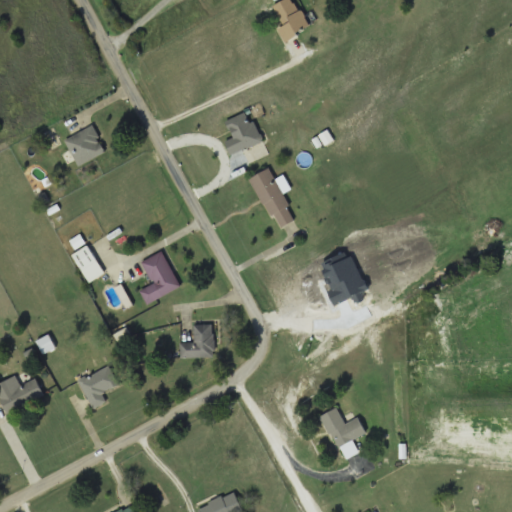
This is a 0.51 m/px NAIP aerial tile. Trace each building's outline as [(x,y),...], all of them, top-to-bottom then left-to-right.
[(286,42),(312,28),(296,0),(285,0),(275,6),(285,26),(279,29),(286,42)] [(227,118),(233,137),(226,139),(230,152),(263,142),(256,118),(250,120),(247,112),(227,118)] [(65,140),(80,166),(107,151),(92,125),(65,140)] [(277,229),(296,220),(283,193),(291,189),(288,183),(280,187),(271,167),(252,176),(277,229)] [(72,255),(90,282),(106,272),(88,245),(72,255)] [(148,304),(181,287),(163,251),(143,262),(154,283),(140,290),(148,304)] [(215,357),(215,324),(195,324),(195,342),(181,342),(181,357),(215,357)] [(107,402),(103,393),(120,384),(110,365),(80,380),(94,408),(107,402)] [(38,378),(21,386),(17,376),(0,383),(0,396),(8,413),(46,396),(38,378)] [(368,432),(359,417),(346,424),(337,407),(321,417),(338,448),(368,432)] [(243,511),(245,511),(234,490),(198,509),(199,511),(243,511)] [(114,511),(141,511),(136,501),(114,511)]
